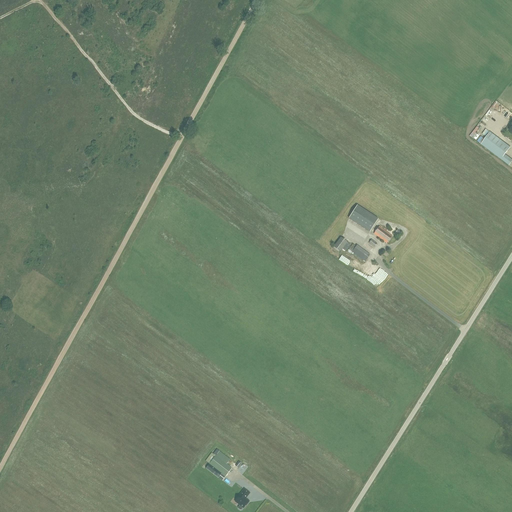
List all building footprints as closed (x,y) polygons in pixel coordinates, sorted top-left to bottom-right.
[(510,165),(511,162),(511,159),(506,155),(511,148),(490,133),(482,144),(510,165)] [(349,218),(370,232),(378,219),(357,206),(349,218)] [(399,215),(399,212),(388,212),(388,220),(395,220),(395,215),(399,215)] [(379,227),(374,234),(387,244),(392,237),(379,227)] [(346,251),(351,245),(340,238),(333,248),(340,253),(343,249),(346,251)] [(356,247),(352,244),(348,250),(347,251),(351,254),(351,253),(364,263),(365,262),(370,255),(357,246),(356,247)] [(376,269),(371,274),(375,278),(380,274),(376,269)] [(230,460),(218,450),(214,455),(212,453),(206,461),(209,464),(206,468),(222,481),(232,469),(226,465),(230,460)] [(246,505),(248,503),(247,502),(248,502),(245,499),(249,493),(244,489),(237,498),(238,499),(235,502),(240,505),(238,507),(238,509),(240,510),(241,510),(243,507),(243,508),(246,505)]
